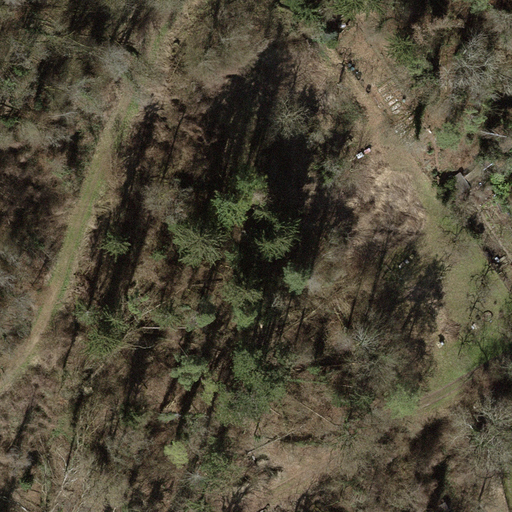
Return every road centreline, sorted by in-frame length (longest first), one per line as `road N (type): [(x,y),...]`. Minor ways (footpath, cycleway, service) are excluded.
road 1 (track): [(0,380),(33,339),(152,49),(182,0)]
road 2 (track): [(239,511),(360,430),(511,361)]
